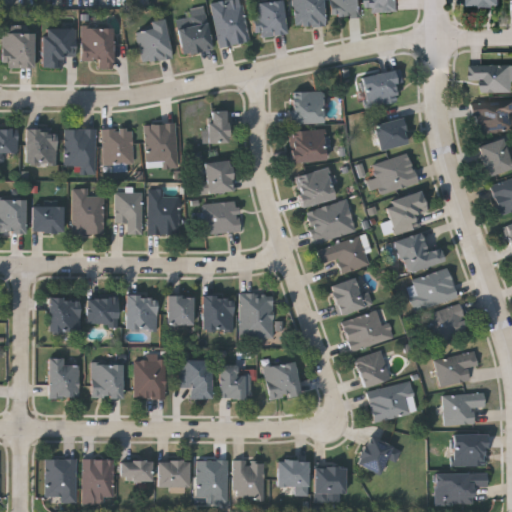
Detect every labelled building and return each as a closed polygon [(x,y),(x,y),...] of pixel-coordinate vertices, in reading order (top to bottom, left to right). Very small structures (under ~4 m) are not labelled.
[(295,27),(294,0),(324,0),(324,27),(295,27)] [(330,18),(330,0),(361,0),(361,18),(330,18)] [(398,0),(398,12),(366,12),(366,0),(398,0)] [(212,4),(227,1),(228,8),(242,5),(249,42),(220,48),(212,4)] [(286,35),(255,37),(253,3),(284,1),(286,35)] [(183,56),(177,23),(207,17),(213,50),(183,56)] [(171,58),(142,63),(136,27),(166,22),(171,58)] [(81,66),(82,27),(113,28),(113,66),(81,66)] [(43,68),(43,28),(76,28),(75,57),(63,57),(63,68),(43,68)] [(34,33),(34,68),(2,68),(3,33),(34,33)] [(511,65),(511,92),(480,92),(480,82),(470,82),(470,65),(511,65)] [(398,102),(367,109),(360,78),(400,70),(403,82),(394,84),(398,102)] [(323,124),(289,124),(289,92),(323,92),(323,124)] [(511,131),(474,134),(472,103),(511,100),(511,131)] [(227,144),(208,144),(208,111),(227,111),(227,144)] [(409,144),(381,151),(374,124),(401,117),(409,144)] [(146,125),(177,124),(178,167),(148,169),(146,125)] [(26,165),(26,129),(56,129),(56,165),(26,165)] [(96,129),(96,175),(81,175),(81,167),(66,167),(66,129),(96,129)] [(133,164),(104,165),(103,129),(133,129),(133,164)] [(0,130),(17,130),(17,155),(6,155),(6,163),(0,163),(0,130)] [(326,130),(327,162),(292,163),(291,131),(326,130)] [(511,158),(511,170),(487,177),(479,145),(507,138),(511,158)] [(419,183),(383,195),(373,165),(409,153),(419,183)] [(205,185),(205,163),(232,162),(233,193),(199,194),(198,185),(205,185)] [(335,200),(302,208),(295,177),(328,169),(335,200)] [(511,212),(500,216),(491,185),(511,179),(511,212)] [(73,189),(89,189),(89,197),(103,197),(103,235),(73,235),(73,189)] [(164,191),(164,198),(179,198),(179,235),(148,235),(148,191),(164,191)] [(422,228),(395,236),(385,203),(422,192),(428,212),(418,214),(422,228)] [(128,235),(128,223),(115,223),(115,193),(142,193),(142,235),(128,235)] [(0,234),(0,199),(26,199),(26,234),(0,234)] [(203,204),(238,202),(241,233),(205,236),(203,204)] [(306,212),(348,202),(356,234),(314,244),(306,212)] [(63,233),(32,233),(32,207),(63,207),(63,233)] [(444,263),(406,275),(396,242),(422,234),(428,252),(440,249),(444,263)] [(342,274),(338,261),(321,266),(317,250),(361,237),(369,266),(342,274)] [(458,298),(417,312),(407,284),(448,270),(458,298)] [(330,287),(361,277),(371,306),(340,317),(330,287)] [(273,339),(240,339),(240,295),(273,295),(273,339)] [(127,297),(158,297),(158,332),(127,332),(127,297)] [(168,297),(193,297),(193,326),(168,326),(168,297)] [(202,332),(202,297),(233,297),(233,332),(202,332)] [(87,298),(118,298),(118,327),(87,327),(87,298)] [(49,334),(49,299),(80,299),(80,334),(49,334)] [(437,344),(428,315),(461,305),(469,334),(437,344)] [(390,326),(395,337),(352,354),(341,325),(377,311),(384,328),(390,326)] [(363,388),(355,359),(382,351),(391,380),(363,388)] [(435,361),(476,352),(479,367),(468,369),(471,381),(440,387),(435,361)] [(48,398),(48,359),(65,359),(65,364),(79,364),(79,398),(48,398)] [(166,398),(135,398),(135,361),(166,361),(166,398)] [(191,400),(191,388),(178,388),(178,361),(212,361),(212,400),(191,400)] [(264,367),(294,361),(301,396),(270,401),(264,367)] [(123,364),(123,398),(92,398),(92,364),(123,364)] [(251,399),(220,400),(220,366),(239,366),(239,374),(251,374),(251,399)] [(373,422),(367,392),(411,383),(417,413),(373,422)] [(475,408),(475,426),(444,426),(444,395),(485,394),(485,408),(475,408)] [(487,467),(453,467),(453,435),(487,435),(487,467)] [(357,465),(370,437),(401,451),(396,463),(387,459),(380,475),(357,465)] [(77,460),(77,503),(46,503),(46,460),(77,460)] [(114,460),(114,504),(83,504),(83,460),(114,460)] [(197,461),(228,461),(228,503),(197,503),(197,461)] [(152,462),(152,483),(120,483),(120,462),(152,462)] [(158,462),(189,462),(189,489),(158,489),(158,462)] [(264,501),(234,501),(234,462),(264,462),(264,501)] [(309,462),(309,496),(295,496),(295,488),(278,488),(278,462),(309,462)] [(314,503),(314,468),(345,468),(345,503),(314,503)] [(474,505),(435,505),(434,475),(487,474),(487,488),(474,488),(474,505)]
